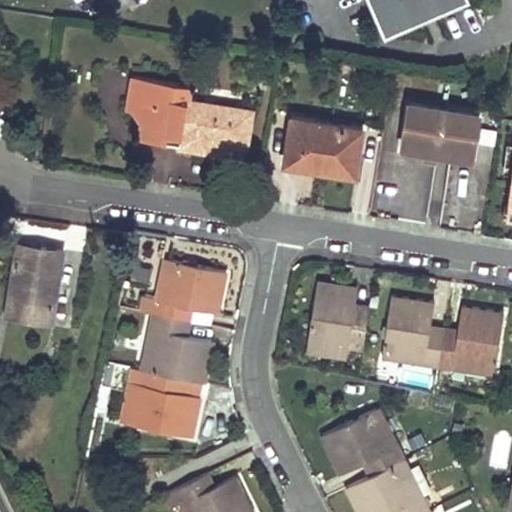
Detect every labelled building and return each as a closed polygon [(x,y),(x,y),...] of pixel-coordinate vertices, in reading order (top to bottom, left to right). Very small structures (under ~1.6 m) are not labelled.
[(372,0),(386,31),(458,0),(372,0)] [(191,83),(135,75),(129,108),(132,108),(141,122),(140,136),(166,141),(168,133),(180,134),(178,143),(178,145),(211,150),(213,139),(247,144),(253,108),(188,98),(191,83)] [(480,114),(411,102),(404,145),(425,149),(424,157),(437,159),(438,151),(473,156),(480,114)] [(293,115),(285,162),(329,169),(330,165),(357,170),(364,126),(293,115)] [(42,247),(17,243),(16,250),(41,253),(42,247)] [(6,314),(51,321),(61,249),(42,247),(41,253),(16,250),(6,314)] [(168,257),(164,256),(154,298),(159,299),(168,257)] [(154,298),(151,312),(183,318),(186,305),(196,307),(216,311),(225,269),(168,257),(159,299),(154,298)] [(316,280),(305,345),(346,352),(347,347),(361,349),(367,314),(353,310),(355,300),(357,287),(334,283),(316,280)] [(390,293),(382,350),(423,357),(422,364),(436,367),(441,334),(428,332),(430,323),(433,300),(422,298),(390,293)] [(369,304),(355,300),(353,310),(367,314),(369,304)] [(196,307),(186,305),(183,318),(193,320),(196,307)] [(453,362),(496,368),(504,311),(472,306),(461,305),(457,328),(456,336),(441,334),(436,367),(452,369),(453,362)] [(154,327),(145,368),(179,375),(189,377),(202,380),(211,339),(190,334),(180,332),(183,318),(151,312),(148,326),(154,327)] [(193,320),(183,318),(180,332),(190,334),(193,320)] [(443,325),(430,323),(428,332),(441,334),(443,325)] [(457,328),(443,325),(441,334),(456,336),(457,328)] [(154,327),(148,326),(139,366),(145,368),(154,327)] [(346,352),(305,345),(304,352),(345,359),(346,352)] [(423,357),(382,350),(380,358),(422,364),(423,357)] [(496,368),(453,362),(452,369),(495,376),(496,368)] [(405,363),(403,382),(434,386),(437,368),(405,363)] [(128,422),(191,436),(200,395),(185,392),(176,390),(179,375),(145,368),(142,382),(137,381),(128,422)] [(189,377),(179,375),(176,390),(185,392),(189,377)] [(137,381),(130,379),(122,421),(128,422),(137,381)] [(380,404),(374,407),(392,445),(398,442),(380,404)] [(370,457),(376,470),(400,459),(405,456),(398,442),(392,445),(374,407),(322,432),(340,471),(361,461),(370,457)] [(464,423),(454,420),(452,430),(462,432),(464,423)] [(426,444),(421,434),(408,441),(413,450),(426,444)] [(405,456),(400,459),(418,498),(424,495),(405,456)] [(370,457),(361,461),(368,474),(376,470),(370,457)] [(388,511),(395,509),(396,511),(421,511),(430,508),(424,495),(418,498),(400,459),(376,470),(368,474),(348,484),(360,511),(388,511)] [(209,470),(200,474),(206,487),(215,483),(209,470)] [(184,500),(189,511),(255,511),(237,473),(215,483),(206,487),(200,474),(171,488),(178,503),(184,500)] [(189,511),(184,500),(178,503),(182,511),(189,511)]
